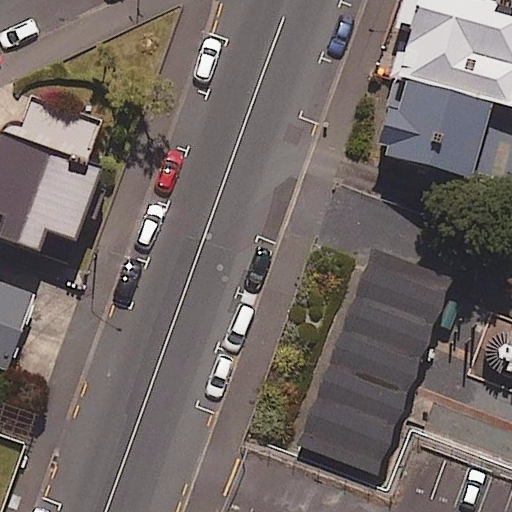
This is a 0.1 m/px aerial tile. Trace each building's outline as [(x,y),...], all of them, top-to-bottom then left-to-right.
[(406,86),(511,118),(511,9),(481,0),(412,0),(404,30),(412,32),(397,83),(406,86)] [(511,0),(481,0),(511,9),(511,0)] [(511,118),(406,86),(384,160),(511,198),(511,118)] [(124,166),(7,128),(0,149),(0,213),(15,219),(9,239),(57,255),(64,234),(98,246),(124,166)] [(60,269),(0,249),(0,357),(28,367),(60,269)] [(457,286),(371,258),(308,450),(394,478),(457,286)] [(0,510),(13,471),(0,467),(0,510)]
